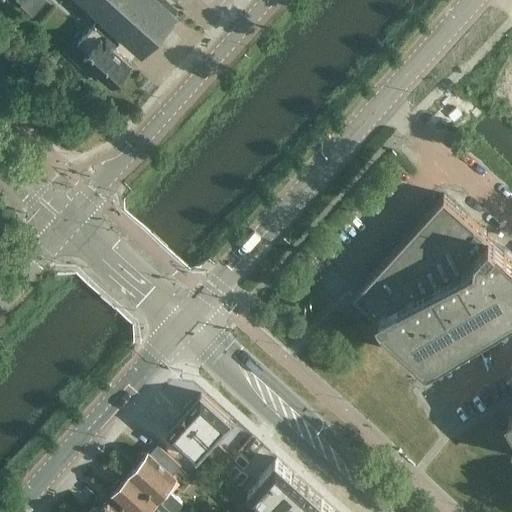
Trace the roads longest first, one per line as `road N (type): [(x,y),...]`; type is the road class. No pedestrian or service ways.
road 1 (tertiary): [(68,223),(269,0)]
road 2 (tertiary): [(185,322),(385,107)]
road 3 (tertiary): [(390,511),(185,322)]
road 4 (tertiary): [(15,511),(185,322)]
road 5 (residential): [(444,158),(341,275)]
road 6 (tertiary): [(185,322),(68,223)]
road 7 (tertiary): [(385,107),(481,0)]
